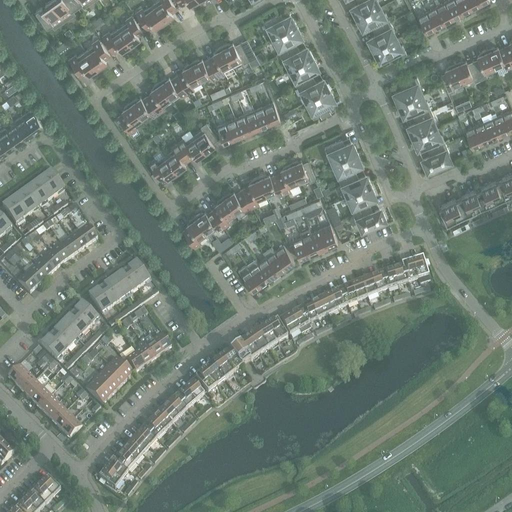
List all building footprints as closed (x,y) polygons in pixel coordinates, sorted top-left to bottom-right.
[(52,0),(51,1),(64,20),(74,13),(72,11),(77,7),(72,0),(52,0)] [(169,22),(171,20),(172,19),(171,17),(173,15),(172,13),(177,9),(170,0),(158,0),(152,5),(166,24),(167,23),(169,22)] [(376,0),(357,0),(359,4),(352,8),(354,11),(353,11),(357,19),(380,7),(376,0)] [(463,14),(455,0),(448,0),(445,2),(454,18),(463,14)] [(455,0),(463,14),(472,9),(467,0),(455,0)] [(481,4),(478,0),(467,0),(472,9),(481,4)] [(47,28),(53,24),(55,27),(64,20),(51,1),(45,5),(46,6),(43,9),(42,7),(36,11),(47,28)] [(454,18),(445,2),(436,7),(445,23),(454,18)] [(162,26),(165,25),(166,24),(152,5),(144,11),(142,9),(136,13),(148,30),(154,26),(155,28),(158,26),(159,28),(160,27),(162,26)] [(386,13),(384,14),(380,7),(357,19),(361,26),(362,26),(364,29),(371,25),(373,31),(390,22),(386,13)] [(445,23),(436,7),(427,11),(436,28),(445,23)] [(418,16),(426,33),(436,28),(427,11),(418,16)] [(268,32),(270,30),(274,38),(297,26),(293,18),(292,19),(290,16),(283,19),(280,14),(263,23),(268,32)] [(137,44),(138,43),(139,42),(137,41),(140,39),(138,36),(144,33),(132,16),(126,20),(127,22),(119,28),(133,47),(135,46),(137,44)] [(393,31),(395,30),(390,22),(373,31),(376,36),(369,39),(371,43),(369,43),(373,51),(396,39),(393,31)] [(279,53),(276,55),(277,56),(297,46),(294,40),(301,36),(299,33),(301,32),(297,26),(274,38),(278,45),(276,46),(279,53)] [(129,49),(131,48),(133,47),(119,28),(110,34),(109,32),(103,36),(115,53),(120,49),(122,51),(125,51),(128,50),(129,49)] [(68,38),(73,35),(69,30),(64,33),(68,38)] [(103,68),(104,67),(105,65),(104,64),(107,62),(105,60),(110,56),(99,39),(93,43),(94,45),(86,51),(99,71),(101,70),(102,69),(103,68)] [(407,54),(402,45),(400,46),(396,39),(373,51),(377,58),(378,58),(380,61),(387,57),(390,63),(407,54)] [(226,44),(223,45),(222,46),(233,67),(242,62),(244,64),(250,61),(240,43),(235,46),(233,43),(230,45),(230,43),(228,43),(226,44)] [(218,48),(216,49),(215,50),(217,52),(214,53),(215,56),(209,59),(219,77),(225,74),(224,72),(233,67),(222,46),(219,47),(218,48)] [(297,46),(277,56),(278,58),(281,57),(285,63),(287,62),(291,70),(314,58),(310,50),(308,50),(307,47),(300,51),(297,46)] [(489,48),(488,48),(487,49),(496,71),(506,67),(507,69),(511,66),(511,63),(505,47),(499,50),(498,47),(495,48),(495,47),(492,47),(489,48)] [(482,51),(481,52),(480,53),(481,55),(478,56),(479,58),(473,61),(481,80),(487,77),(486,75),(496,71),(487,49),(484,50),(482,51)] [(97,73),(98,72),(99,71),(86,51),(77,57),(75,55),(70,60),(75,67),(79,73),(81,76),(87,73),(88,75),(91,73),(92,75),(95,74),(97,73)] [(316,65),(317,65),(314,58),(291,70),(294,77),(292,78),(297,87),(314,78),(311,72),(318,69),(316,65)] [(195,60),(193,61),(191,62),(202,83),(212,78),(213,80),(219,77),(209,59),(204,62),(202,59),(199,61),(199,59),(196,60),(195,60)] [(458,62),(456,62),(455,63),(464,84),(474,80),(475,83),(481,80),(473,61),(467,63),(466,61),(463,62),(463,60),(460,61),(458,62)] [(187,64),(186,65),(184,66),(186,68),(183,69),(184,72),(177,76),(188,93),(194,90),(193,88),(202,83),(191,62),(189,63),(187,64)] [(451,65),(449,66),(448,67),(449,68),(446,70),(447,72),(441,75),(449,94),(456,91),(455,89),(464,84),(455,63),(452,64),(451,65)] [(162,79),(160,81),(159,82),(172,101),(181,95),(182,97),(188,93),(177,76),(171,80),(169,78),(167,80),(166,78),(164,78),(162,79)] [(396,97),(395,97),(398,105),(422,95),(419,87),(421,86),(417,77),(400,85),(402,90),(395,93),(396,97)] [(324,79),(316,83),(314,78),(297,87),(301,95),(303,94),(307,102),(330,90),(326,82),(325,83),(324,79)] [(11,79),(5,83),(9,88),(5,91),(9,96),(18,89),(11,79)] [(155,85),(153,86),(153,87),(154,88),(151,90),(153,93),(148,96),(159,113),(165,109),(164,107),(172,101),(159,82),(156,83),(155,85)] [(333,98),(334,97),(330,90),(307,102),(311,109),(309,110),(314,119),(320,116),(329,111),(331,110),(328,105),(335,101),(333,98)] [(428,101),(425,102),(422,95),(398,105),(401,113),(403,112),(404,116),(412,113),(414,118),(431,110),(428,101)] [(133,100),(131,101),(130,102),(144,121),(152,115),(154,117),(159,113),(148,96),(142,100),(141,98),(138,99),(137,98),(135,99),(133,100)] [(199,99),(193,102),(196,107),(201,104),(199,99)] [(127,104),(125,106),(124,107),(125,108),(123,110),(124,113),(119,116),(131,133),(133,137),(140,133),(137,129),(135,127),(144,121),(130,102),(128,103),(127,104)] [(281,119),(273,102),(264,106),(271,123),(281,119)] [(461,104),(455,107),(457,112),(463,110),(461,104)] [(271,123),(264,106),(254,110),(262,127),(271,123)] [(44,126),(32,109),(23,115),(35,132),(44,126)] [(295,112),(294,109),(283,115),(284,118),(295,112)] [(252,131),(262,127),(254,110),(245,114),(252,131)] [(410,130),(409,130),(412,138),(436,128),(433,120),(435,119),(431,110),(414,118),(416,123),(409,126),(410,130)] [(511,130),(511,110),(503,114),(510,131),(511,130)] [(329,111),(320,116),(322,120),(331,115),(329,111)] [(503,114),(497,117),(495,113),(492,114),(493,118),(501,135),(510,131),(503,114)] [(252,131),(245,114),(236,118),(243,135),(252,131)] [(489,120),(484,122),(491,139),(501,135),(493,118),(492,114),(488,116),(489,120)] [(23,115),(14,121),(26,138),(35,132),(23,115)] [(118,126),(123,122),(119,117),(114,121),(118,126)] [(243,135),(236,118),(226,122),(233,139),(243,135)] [(16,124),(7,130),(18,145),(26,138),(14,121),(16,124)] [(217,127),(224,144),(233,139),(226,122),(217,127)] [(491,139),(484,122),(475,126),(482,143),(491,139)] [(211,152),(212,150),(213,149),(212,148),(215,146),(213,143),(218,140),(207,123),(201,127),(202,129),(194,135),(207,154),(210,153),(211,152)] [(465,130),(472,147),(482,143),(475,126),(465,130)] [(5,128),(0,131),(0,138),(9,151),(18,145),(7,130),(5,128)] [(442,135),(440,135),(436,128),(412,138),(416,146),(417,145),(419,149),(426,146),(428,151),(446,143),(442,135)] [(204,157),(206,155),(207,154),(194,135),(185,141),(184,139),(178,143),(190,160),(195,156),(197,159),(199,157),(200,158),(202,157),(204,157)] [(0,138),(0,157),(9,151),(0,138)] [(329,157),(331,156),(334,164),(358,153),(355,146),(353,146),(352,143),(345,146),(342,140),(325,148),(329,157)] [(182,172),(184,170),(185,169),(183,168),(186,166),(185,163),(190,160),(178,143),(172,147),(174,149),(165,155),(179,174),(181,173),(182,172)] [(447,153),(450,152),(446,143),(428,151),(430,156),(423,159),(425,163),(423,163),(427,172),(435,169),(435,168),(451,161),(447,153)] [(360,162),(361,161),(358,153),(334,164),(337,171),(335,172),(339,181),(357,174),(354,168),(362,165),(360,162)] [(176,176),(178,175),(179,174),(165,155),(157,161),(155,159),(149,163),(161,180),(166,176),(168,179),(171,177),(172,178),(173,178),(174,177),(176,176)] [(294,161),(292,162),(290,163),(299,184),(309,180),(310,183),(317,180),(315,176),(314,173),(312,168),(309,161),(303,163),(301,161),(298,162),(298,160),(294,161)] [(286,165),(284,166),(283,167),(284,168),(281,170),(282,172),(276,175),(285,194),(291,191),(290,189),(299,184),(290,163),(287,164),(286,165)] [(3,207),(16,226),(65,190),(52,172),(3,207)] [(262,175),(260,176),(258,176),(268,198),(277,194),(278,196),(285,194),(276,175),(271,177),(269,175),(266,176),(266,174),(263,175),(262,175)] [(366,176),(359,179),(357,174),(339,181),(343,190),(345,189),(348,197),(372,186),(369,179),(368,179),(366,176)] [(502,178),(502,180),(499,181),(506,198),(511,195),(511,183),(509,175),(502,178)] [(254,179),(252,180),(251,180),(252,182),(249,183),(250,186),(243,189),(253,207),(259,205),(258,202),(268,198),(258,176),(256,178),(254,179)] [(495,181),(488,184),(497,202),(506,198),(499,181),(496,183),(495,181)] [(481,187),(482,189),(479,190),(487,207),(497,202),(488,184),(481,187)] [(352,204),(349,205),(353,214),(371,207),(368,201),(376,198),(374,195),(376,194),(372,186),(348,197),(352,204)] [(328,187),(322,190),(324,195),(331,192),(328,187)] [(223,196),(237,215),(239,219),(248,212),(247,211),(253,207),(243,189),(236,194),(234,192),(231,194),(230,192),(228,193),(226,194),(223,196)] [(476,190),(469,193),(477,211),(487,207),(479,190),(476,191),(476,190)] [(462,196),(462,198),(459,199),(467,215),(477,211),(469,193),(462,196)] [(219,199),(218,200),(217,201),(219,203),(216,205),(217,207),(212,210),(224,227),(230,223),(228,221),(237,215),(223,196),(221,198),(219,199)] [(291,209),(307,202),(305,198),(289,204),(291,209)] [(448,202),(457,220),(467,215),(459,199),(456,201),(455,199),(448,202)] [(447,225),(457,220),(448,202),(442,205),(442,207),(439,209),(447,225)] [(281,216),(277,206),(272,208),(276,218),(281,216)] [(380,209),(373,212),(371,207),(353,214),(357,223),(359,222),(363,230),(379,223),(379,224),(387,220),(383,212),(382,212),(380,209)] [(198,214),(196,215),(195,216),(208,235),(217,229),(218,231),(224,227),(212,210),(207,214),(205,212),(203,214),(202,212),(199,213),(198,214)] [(287,227),(296,224),(293,218),(294,217),(291,212),(286,215),(288,220),(286,221),(284,216),(275,219),(280,230),(287,227)] [(0,215),(0,239),(12,229),(0,215)] [(191,219),(190,220),(189,221),(190,223),(187,225),(189,227),(184,231),(195,248),(201,243),(200,241),(208,235),(195,216),(193,218),(191,219)] [(338,220),(333,222),(336,229),(344,226),(340,219),(338,220)] [(328,247),(338,243),(330,225),(321,229),(328,247)] [(98,240),(88,226),(78,232),(89,246),(98,240)] [(309,228),(300,232),(302,237),(310,255),(319,251),(311,233),(309,228)] [(319,251),(328,247),(321,229),(311,233),(319,251)] [(80,253),(89,246),(78,232),(70,239),(80,253)] [(292,241),(300,259),(310,255),(302,237),(292,241)] [(71,259),(80,253),(70,239),(61,245),(71,259)] [(220,251),(221,251),(225,248),(221,242),(216,245),(220,251)] [(62,265),(71,259),(61,245),(52,251),(62,266),(62,265)] [(286,267),(295,261),(284,245),(275,251),(286,267)] [(272,246),(263,252),(267,257),(278,273),(286,267),(275,251),(272,246)] [(51,252),(43,259),(55,272),(62,266),(52,251),(51,252)] [(270,279),(278,273),(267,257),(258,263),(270,279)] [(413,262),(419,281),(420,286),(431,282),(423,258),(413,262)] [(47,280),(55,272),(43,259),(35,267),(47,280)] [(247,264),(250,269),(261,285),(270,279),(258,263),(255,259),(247,264)] [(137,262),(89,297),(102,315),(150,281),(137,262)] [(403,267),(408,284),(419,281),(413,262),(402,265),(402,267),(403,267)] [(261,285),(250,269),(247,264),(238,270),(253,291),(261,285)] [(38,287),(47,280),(35,267),(27,274),(38,287)] [(403,267),(402,267),(392,270),(398,287),(408,284),(403,267)] [(386,274),(382,275),(388,291),(398,287),(392,270),(385,272),(386,274)] [(27,274),(18,282),(30,295),(38,287),(27,274)] [(379,277),(378,275),(371,278),(378,295),(388,291),(382,275),(379,277)] [(364,281),(365,283),(362,284),(368,299),(378,295),(371,278),(364,281)] [(351,286),(358,303),(368,299),(362,284),(359,285),(358,283),(351,286)] [(345,291),(341,292),(348,307),(358,303),(351,286),(344,289),(345,291)] [(338,294),(337,292),(330,295),(338,311),(348,307),(341,292),(338,294)] [(324,300),(321,302),(328,316),(338,311),(330,295),(323,298),(324,300)] [(317,301),(310,305),(318,321),(328,316),(321,302),(318,303),(317,301)] [(41,345),(57,362),(99,320),(83,303),(41,345)] [(305,310),(301,311),(309,325),(318,321),(310,305),(304,308),(305,310)] [(137,315),(141,321),(145,318),(144,318),(148,315),(143,308),(140,311),(141,313),(137,315)] [(302,335),(311,330),(308,326),(309,325),(301,311),(298,313),(297,311),(290,315),(299,331),(302,335)] [(134,315),(126,321),(130,327),(134,325),(133,324),(138,320),(134,315)] [(290,315),(281,321),(290,336),(299,331),(290,315)] [(122,323),(127,330),(130,327),(126,321),(122,323)] [(275,324),(274,323),(267,327),(279,346),(288,340),(278,323),(275,324)] [(109,329),(105,326),(100,331),(103,335),(109,329)] [(262,333),(259,334),(269,351),(279,346),(267,327),(261,331),(262,333)] [(103,335),(100,331),(95,337),(98,340),(103,335)] [(163,355),(172,348),(162,334),(153,341),(151,338),(163,355)] [(259,334),(256,336),(255,335),(248,339),(260,357),(269,351),(259,334)] [(110,344),(113,341),(107,335),(104,338),(110,344)] [(98,340),(95,337),(90,342),(93,345),(98,340)] [(144,341),(143,340),(140,342),(154,361),(163,355),(151,338),(150,337),(144,341)] [(104,338),(101,341),(107,347),(110,344),(104,338)] [(243,345),(240,347),(251,363),(260,357),(248,339),(242,343),(243,345)] [(304,339),(297,343),(299,347),(307,343),(304,339)] [(93,345),(90,342),(85,347),(88,350),(93,345)] [(140,344),(139,347),(141,349),(135,353),(145,367),(154,361),(140,342),(141,343),(140,344)] [(36,356),(42,351),(39,347),(33,353),(36,356)] [(88,350),(85,347),(80,352),(83,355),(88,350)] [(235,350),(231,353),(243,369),(247,366),(251,363),(240,347),(239,348),(235,350)] [(46,357),(47,356),(43,351),(37,357),(41,361),(42,361),(46,357)] [(83,355),(80,352),(75,358),(78,361),(83,355)] [(126,360),(136,374),(145,367),(135,353),(126,360)] [(228,355),(227,354),(221,358),(234,376),(243,369),(231,353),(228,355)] [(91,364),(94,360),(88,355),(85,358),(91,364)] [(46,365),(51,360),(47,356),(46,357),(42,361),(46,365)] [(78,361),(75,358),(70,363),(73,366),(78,361)] [(85,358),(82,361),(88,366),(91,364),(85,358)] [(133,375),(117,358),(109,366),(126,383),(133,375)] [(216,364),(213,366),(225,382),(234,376),(221,358),(215,363),(216,364)] [(55,363),(51,360),(46,365),(49,369),(55,363)] [(49,369),(52,372),(58,366),(55,363),(49,369)] [(73,366),(70,363),(64,368),(67,371),(73,366)] [(28,374),(20,366),(8,378),(16,386),(28,374)] [(118,391),(126,383),(109,366),(101,374),(118,391)] [(209,367),(203,372),(217,389),(225,382),(213,366),(210,369),(209,367)] [(78,376),(73,370),(70,373),(75,379),(78,376)] [(198,378),(196,380),(208,396),(217,389),(203,372),(197,377),(198,378)] [(36,382),(28,374),(16,386),(24,394),(36,382)] [(111,398),(118,391),(101,374),(94,382),(111,398)] [(70,378),(67,375),(61,381),(64,384),(70,378)] [(64,384),(67,387),(73,381),(70,378),(64,384)] [(44,389),(36,382),(24,394),(32,401),(44,389)] [(86,390),(103,406),(111,398),(94,382),(86,390)] [(196,403),(205,396),(193,382),(185,390),(196,403)] [(51,397),(44,389),(32,401),(39,409),(51,397)] [(85,393),(82,390),(77,396),(80,399),(85,393)] [(188,410),(196,403),(185,390),(176,397),(188,410)] [(80,399),(83,402),(88,396),(85,393),(80,399)] [(59,404),(51,397),(39,409),(47,417),(59,404)] [(176,397),(168,405),(180,418),(188,410),(176,397)] [(67,412),(59,404),(47,417),(55,424),(67,412)] [(98,405),(92,411),(95,414),(101,409),(98,405)] [(173,425),(180,418),(168,405),(160,413),(173,425)] [(205,414),(212,409),(209,405),(203,411),(205,414)] [(196,416),(199,419),(205,414),(203,411),(196,416)] [(74,420),(67,412),(55,424),(62,432),(74,420)] [(165,433),(173,425),(160,413),(152,420),(165,433)] [(190,428),(196,422),(193,419),(187,425),(190,428)] [(70,440),(82,427),(74,420),(62,432),(70,440)] [(157,440),(165,433),(152,420),(144,428),(157,440)] [(181,431),(184,434),(190,428),(187,425),(181,431)] [(144,428),(136,437),(150,449),(157,440),(144,428)] [(175,443),(181,437),(178,434),(172,440),(175,443)] [(143,457),(150,449),(136,437),(129,445),(143,457)] [(166,446),(169,449),(175,443),(172,440),(166,446)] [(136,465),(143,457),(129,445),(122,453),(136,465)] [(0,452),(0,465),(1,467),(14,454),(6,446),(0,452)] [(161,458),(166,452),(163,449),(157,455),(161,458)] [(114,460),(128,473),(136,465),(122,453),(117,459),(115,461),(114,460)] [(152,461),(155,464),(161,458),(157,455),(152,461)] [(113,460),(106,469),(122,482),(128,473),(114,460),(113,460)] [(146,474),(152,468),(148,465),(143,471),(146,474)] [(99,478),(115,490),(122,482),(106,469),(99,478)] [(137,477),(141,480),(146,474),(143,471),(137,477)] [(46,481),(45,479),(39,485),(53,499),(61,491),(48,478),(46,481)] [(138,483),(135,481),(130,487),(133,490),(138,483)] [(35,492),(33,494),(45,507),(53,499),(39,485),(34,490),(35,492)] [(130,487),(125,494),(128,497),(133,490),(130,487)] [(29,495),(24,500),(35,511),(39,511),(45,507),(33,494),(31,496),(29,495)] [(61,508),(67,502),(64,499),(58,504),(61,508)] [(20,507),(17,509),(20,511),(35,511),(24,500),(18,505),(20,507)]
